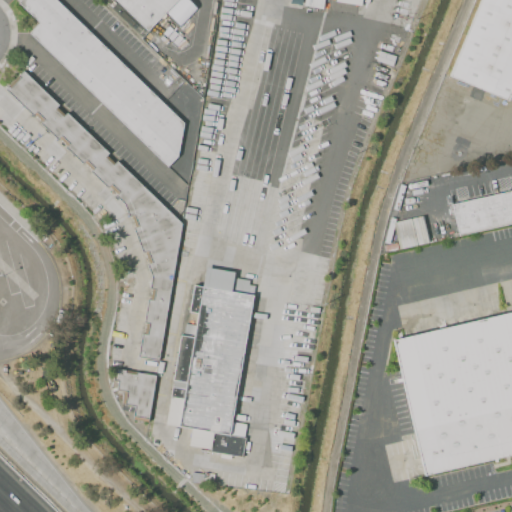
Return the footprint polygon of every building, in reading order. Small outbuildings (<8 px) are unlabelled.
[(29,32),(38,22),(18,2),(19,0),(55,0),(197,136),(168,166),(29,32)] [(111,0),(176,0),(145,32),(111,0)] [(362,0),(361,6),(335,1),(335,0),(323,0),(322,9),(303,6),(303,0),(362,0)] [(448,75),(479,0),(511,0),(511,92),(509,100),(448,75)] [(5,89),(23,71),(181,223),(157,360),(138,357),(151,276),(124,203),(5,89)] [(452,205),(511,190),(511,221),(459,234),(452,205)] [(393,222),(422,216),(428,242),(398,248),(393,222)] [(254,285),(230,421),(246,424),(241,455),(187,445),(190,428),(164,423),(179,335),(193,338),(197,313),(188,312),(193,285),(202,286),(206,267),(233,272),(232,278),(248,281),(248,284),(254,285)] [(393,341),(511,313),(511,454),(425,475),(393,341)] [(115,368),(156,375),(148,421),(132,418),(134,406),(124,404),(126,391),(116,389),(117,380),(113,379),(115,368)]
